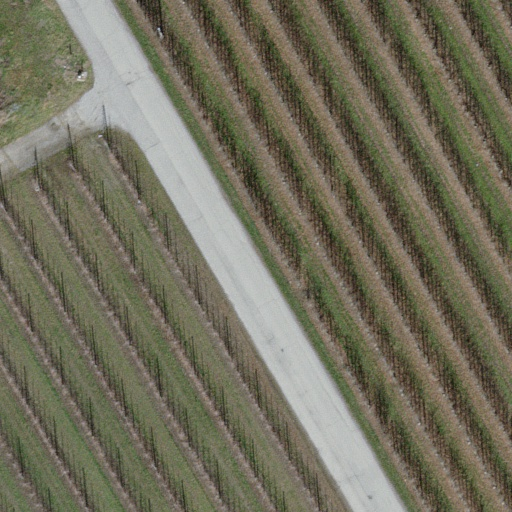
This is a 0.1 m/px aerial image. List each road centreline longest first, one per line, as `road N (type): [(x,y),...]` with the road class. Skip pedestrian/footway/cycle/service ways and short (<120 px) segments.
road 1 (unclassified): [(381,511),(80,0)]
road 2 (track): [(0,169),(131,88)]
